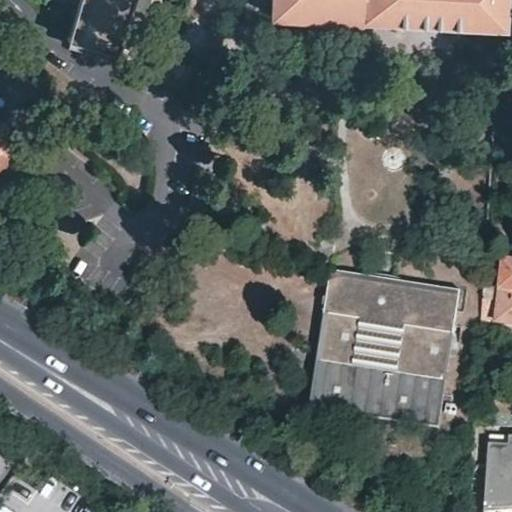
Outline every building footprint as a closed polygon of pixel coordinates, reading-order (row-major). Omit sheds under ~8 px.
[(78,0),(67,39),(113,52),(125,13),(128,0),(78,0)] [(128,0),(125,13),(145,19),(150,0),(128,0)] [(269,0),(269,13),(491,27),(502,28),(503,0),(269,0)] [(511,33),(494,33),(493,51),(505,51),(507,51),(509,49),(511,46),(511,33)] [(492,68),(491,95),(504,95),(506,68),(492,68)] [(0,176),(16,153),(0,141),(0,176)] [(479,288),(478,321),(511,324),(511,261),(500,261),(498,290),(479,288)] [(311,413),(440,432),(461,293),(332,274),(311,413)] [(511,438),(488,440),(483,508),(511,505),(511,438)]
